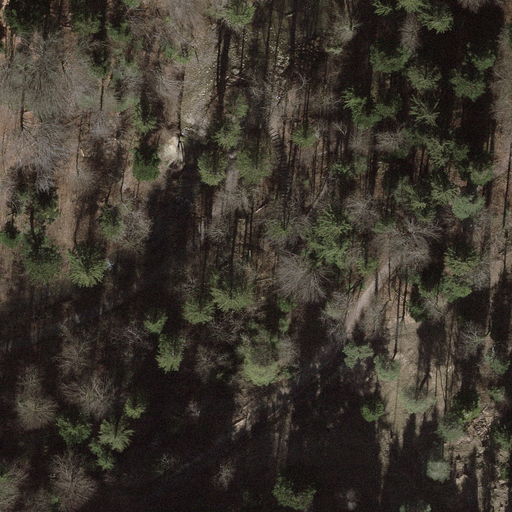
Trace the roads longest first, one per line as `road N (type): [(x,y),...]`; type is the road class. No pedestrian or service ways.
road 1 (track): [(511,160),(423,225),(315,371),(153,502),(125,511)]
road 2 (track): [(0,349),(100,308),(158,273),(217,215),(230,180)]
road 3 (track): [(344,341),(448,314),(511,266)]
